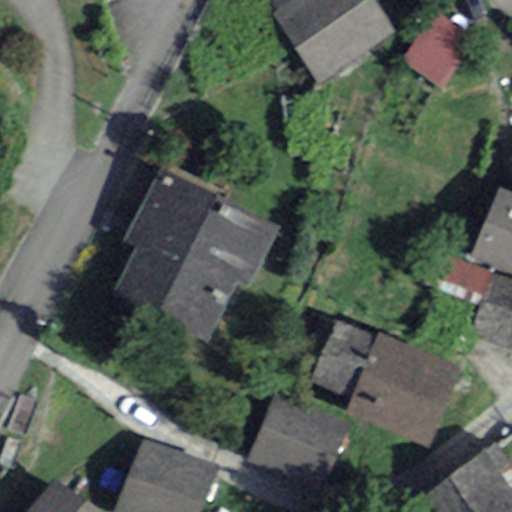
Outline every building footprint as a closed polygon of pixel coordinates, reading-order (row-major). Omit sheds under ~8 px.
[(273,0),(320,81),(389,42),(364,0),(273,0)] [(412,70),(452,91),(481,36),(442,15),(412,70)] [(270,234),(162,180),(131,241),(143,247),(119,296),(206,340),(235,281),(244,286),(270,234)] [(511,208),(495,201),(472,257),(511,272),(511,208)] [(453,374),(342,331),(327,371),(364,385),(352,417),(426,445),(453,374)] [(276,417),(257,458),(321,488),(340,447),(276,417)] [(191,511),(206,481),(144,453),(121,504),(139,511),(191,511)] [(511,511),(511,482),(499,458),(435,504),(439,511),(511,511)] [(76,511),(59,498),(47,511),(76,511)]
